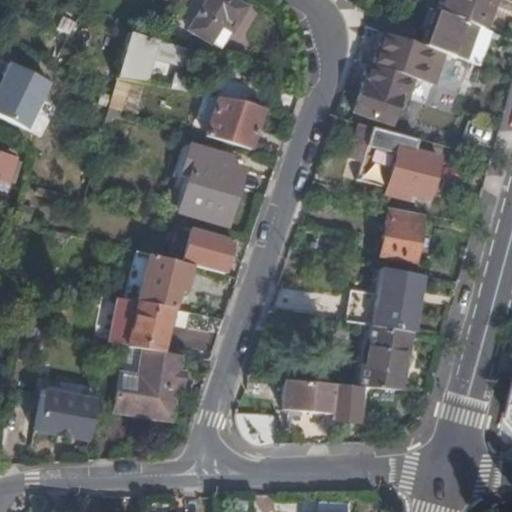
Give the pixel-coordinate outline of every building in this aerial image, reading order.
[(171,0),(187,9),(192,0),(171,0)] [(192,0),(187,9),(179,23),(211,42),(212,41),(222,48),(233,30),(229,28),(232,22),(237,24),(247,7),(235,0),(192,0)] [(446,0),(442,13),(486,30),(497,0),(446,0)] [(415,25),(422,27),(430,8),(423,5),(415,25)] [(422,27),(416,44),(443,53),(485,67),(498,35),(486,30),(442,13),(430,8),(422,27)] [(229,28),(233,30),(237,24),(232,22),(229,28)] [(131,32),(118,78),(119,78),(133,81),(148,84),(155,59),(184,67),(190,49),(167,43),(131,32)] [(386,33),(376,66),(416,79),(433,84),(443,53),(416,44),(386,33)] [(365,82),(410,96),(416,79),(376,66),(371,64),(365,82)] [(24,80),(0,67),(0,115),(4,118),(24,80)] [(174,88),(200,93),(203,80),(177,72),(174,88)] [(119,78),(111,108),(124,111),(133,81),(119,78)] [(410,96),(365,82),(354,112),(392,124),(401,96),(410,99),(410,96)] [(252,149),(266,109),(244,101),(221,97),(207,136),(252,149)] [(221,154),(192,145),(184,172),(191,175),(180,211),(229,225),(245,169),(219,161),(221,154)] [(441,158),(399,147),(388,188),(430,199),(441,158)] [(0,153),(0,212),(0,213),(16,158),(0,153)] [(422,215),(390,209),(388,221),(387,221),(381,256),(415,262),(421,227),(420,226),(422,215)] [(181,263),(192,266),(224,274),(234,240),(191,228),(181,263)] [(181,263),(151,255),(138,302),(174,309),(178,292),(180,286),(186,287),(192,266),(181,263)] [(412,333),(414,333),(424,276),(381,268),(376,296),(350,291),(345,322),(365,325),(371,326),(412,333)] [(456,297),(452,311),(465,315),(469,301),(456,297)] [(108,344),(143,349),(162,352),(174,309),(138,302),(118,298),(108,344)] [(361,387),(371,326),(365,325),(355,387),(361,387)] [(371,326),(361,387),(403,391),(412,333),(371,326)] [(119,374),(116,398),(174,406),(177,385),(179,371),(181,355),(162,352),(143,349),(139,377),(119,374)] [(179,371),(177,385),(185,386),(187,373),(179,371)] [(337,385),(285,380),(283,410),(334,415),(337,385)] [(78,398),(98,402),(99,396),(100,389),(81,385),(79,392),(78,398)] [(43,392),(78,398),(79,392),(62,389),(44,386),(43,392)] [(71,437),(70,440),(90,444),(91,440),(98,402),(78,398),(43,392),(36,434),(55,437),(56,434),(71,437)] [(171,421),(174,406),(116,398),(114,413),(171,421)]
